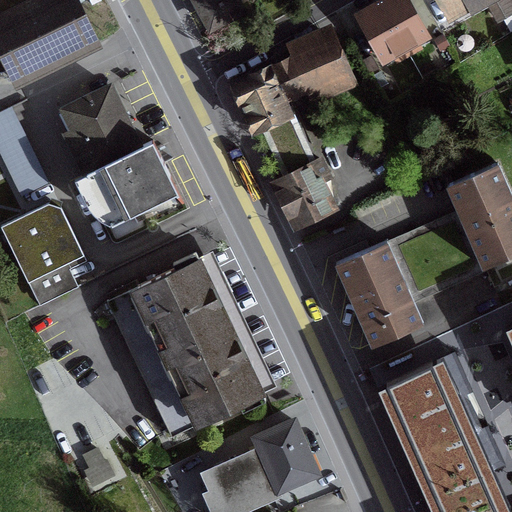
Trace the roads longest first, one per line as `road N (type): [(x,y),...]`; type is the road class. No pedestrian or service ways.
road 1 (secondary): [(186,82),(389,511)]
road 2 (residential): [(334,0),(186,82)]
